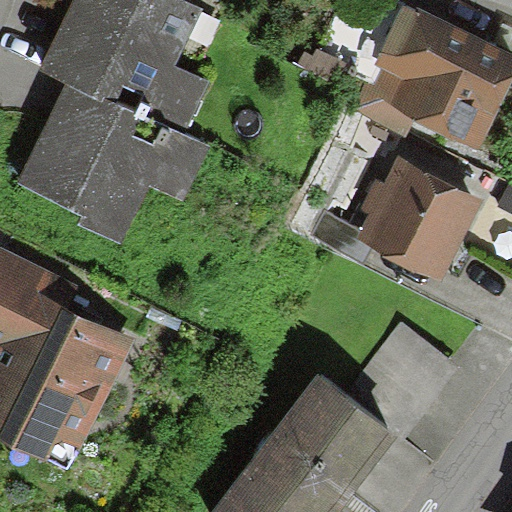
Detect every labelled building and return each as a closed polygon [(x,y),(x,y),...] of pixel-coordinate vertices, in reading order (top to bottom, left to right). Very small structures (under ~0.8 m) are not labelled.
[(229,11),(205,0),(96,0),(64,68),(91,80),(43,179),(192,249),(241,145),(180,117),(229,11)] [(511,56),(511,40),(425,0),(401,0),(355,106),(407,128),(418,103),(477,131),(511,56)] [(483,187),(400,144),(359,224),(442,267),(483,187)] [(511,180),(498,173),(485,199),(511,213),(511,180)] [(126,323),(0,267),(0,428),(67,458),(126,323)] [(314,385),(221,511),(323,511),(381,433),(314,385)]
